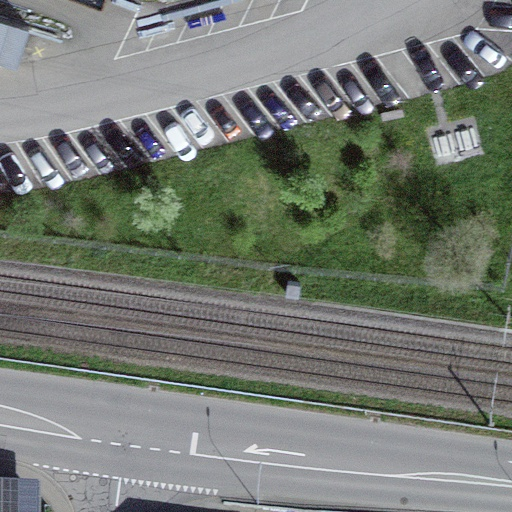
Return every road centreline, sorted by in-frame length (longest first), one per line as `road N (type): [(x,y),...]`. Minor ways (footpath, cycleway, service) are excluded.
road 1 (tertiary): [(121,430),(511,484)]
road 2 (tertiary): [(0,412),(121,430)]
